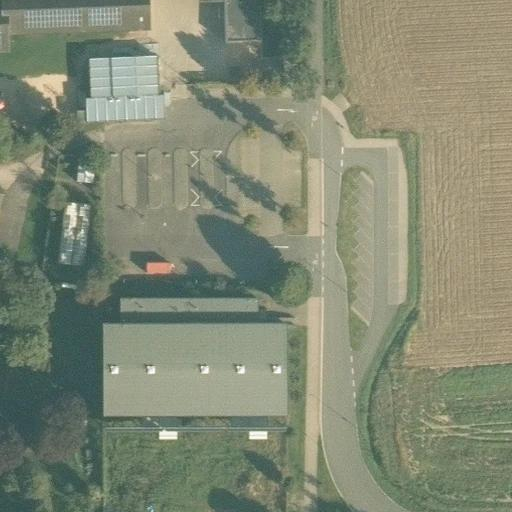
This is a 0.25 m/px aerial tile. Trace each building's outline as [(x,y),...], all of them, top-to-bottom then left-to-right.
[(6,33),(16,33),(14,0),(1,0),(2,3),(0,2),(0,51),(7,51),(6,33)] [(14,0),(16,33),(16,34),(148,29),(146,0),(14,0)] [(211,0),(211,4),(223,4),(225,45),(260,43),(259,9),(255,9),(255,3),(259,3),(258,0),(211,0)] [(57,263),(83,265),(89,205),(63,203),(57,263)] [(267,419),(286,419),(286,326),(265,326),(265,327),(250,327),(250,301),(120,301),(120,327),(104,327),(102,327),(102,419),(140,419),(177,419),(230,419),(267,419)] [(177,419),(140,419),(140,429),(158,429),(158,442),(177,441),(177,419)] [(267,419),(230,419),(230,429),(249,429),(249,441),(267,441),(267,419)]
